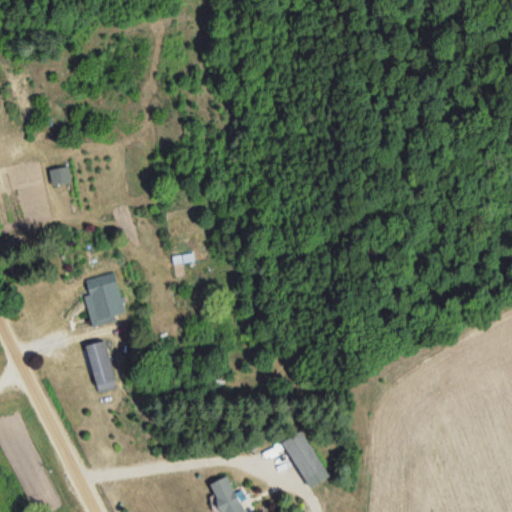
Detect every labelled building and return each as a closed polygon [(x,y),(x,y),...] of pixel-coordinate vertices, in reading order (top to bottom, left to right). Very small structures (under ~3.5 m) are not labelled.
[(50,188),(70,184),(66,167),(46,172),(50,188)] [(196,263),(195,256),(175,258),(176,265),(196,263)] [(80,281),(89,329),(124,322),(115,275),(80,281)] [(82,347),(93,388),(119,382),(108,340),(82,347)] [(303,489),(323,478),(300,431),(279,442),(303,489)] [(216,511),(240,511),(224,476),(205,485),(216,511)]
